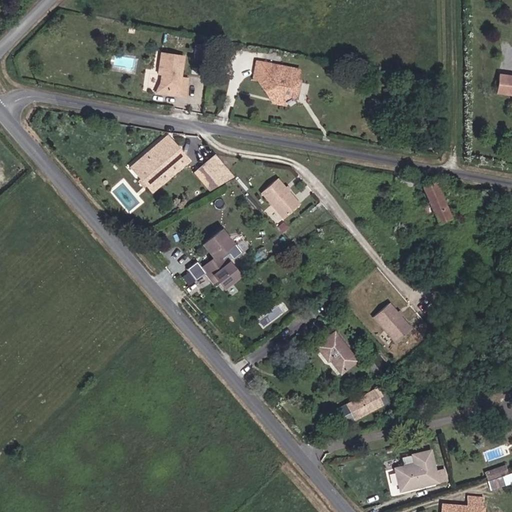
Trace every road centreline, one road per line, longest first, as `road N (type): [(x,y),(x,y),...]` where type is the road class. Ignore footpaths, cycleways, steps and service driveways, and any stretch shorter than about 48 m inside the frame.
road 1 (unclassified): [(346,511),(0,111)]
road 2 (unclassified): [(0,109),(47,96),(511,183)]
